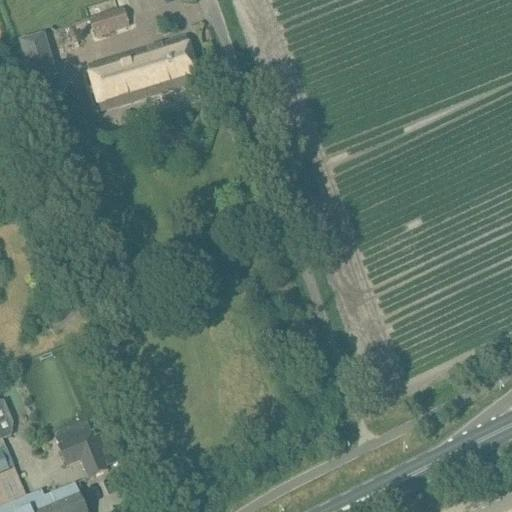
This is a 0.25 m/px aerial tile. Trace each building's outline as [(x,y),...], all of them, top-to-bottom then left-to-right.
[(97,40),(111,35),(129,28),(123,10),(90,22),(97,40)] [(64,30),(71,50),(96,41),(89,20),(64,30)] [(19,45),(34,92),(59,84),(44,37),(19,45)] [(101,113),(180,91),(200,85),(186,40),(167,45),(89,67),(101,113)] [(135,329),(156,322),(142,275),(121,281),(135,329)] [(108,473),(88,425),(58,437),(55,443),(67,472),(82,466),(89,482),(108,473)] [(0,450),(0,474),(9,471),(0,451),(0,450)] [(27,498),(33,511),(85,511),(76,489),(48,501),(44,491),(27,498)] [(0,509),(0,511),(33,511),(27,498),(0,509)]
